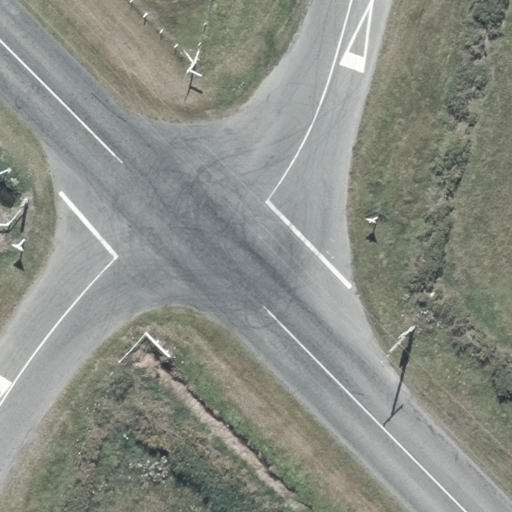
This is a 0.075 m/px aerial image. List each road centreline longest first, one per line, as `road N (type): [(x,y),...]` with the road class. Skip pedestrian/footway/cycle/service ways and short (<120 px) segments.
road 1 (unclassified): [(465,511),(215,259)]
road 2 (unclassified): [(215,259),(301,150),(355,0)]
road 3 (unclassified): [(0,420),(114,252),(164,206)]
road 4 (unclassified): [(164,206),(0,40)]
